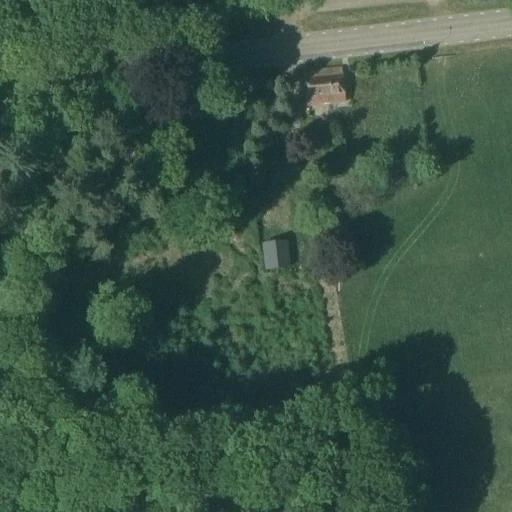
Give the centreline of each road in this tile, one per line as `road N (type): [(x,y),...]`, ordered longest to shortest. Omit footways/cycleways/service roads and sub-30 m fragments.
road 1 (tertiary): [(48,79),(511,22)]
road 2 (unclassified): [(45,27),(355,0)]
